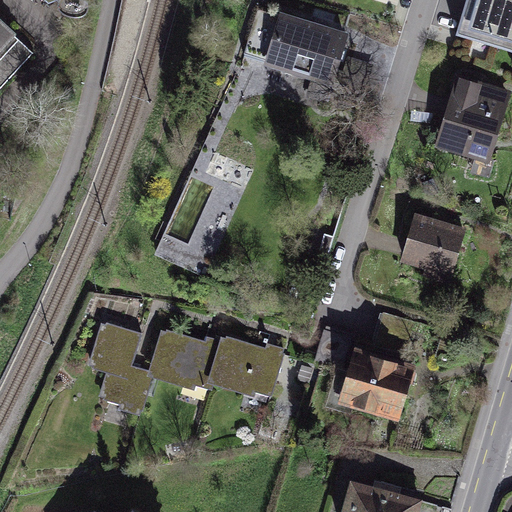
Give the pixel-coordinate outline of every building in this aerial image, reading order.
[(511,49),(511,0),(470,0),(460,35),(511,49)] [(348,39),(257,12),(241,65),(333,92),(348,39)] [(0,94),(36,59),(0,26),(0,94)] [(240,68),(153,259),(207,283),(295,93),(240,68)] [(493,158),(511,98),(511,85),(460,69),(438,141),(493,158)] [(458,275),(474,226),(420,210),(405,259),(458,275)] [(410,354),(420,326),(382,313),(372,340),(410,354)] [(146,337),(102,324),(89,369),(109,375),(100,404),(147,418),(155,389),(132,382),(146,337)] [(227,349),(160,331),(146,382),(208,398),(210,390),(283,410),(297,358),(229,340),(227,349)] [(402,431),(419,373),(355,354),(338,413),(402,431)] [(339,511),(419,511),(424,495),(351,474),(339,511)]
